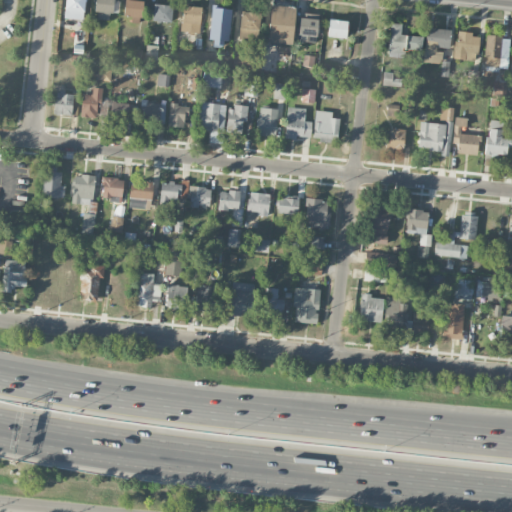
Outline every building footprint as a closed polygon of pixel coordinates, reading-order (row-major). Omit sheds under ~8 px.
[(84,0),(65,0),(65,18),(83,19),(84,0)] [(112,20),(112,0),(96,0),(95,19),(112,20)] [(140,23),(143,1),(135,0),(124,0),(123,15),(131,16),(131,22),(140,23)] [(171,22),(172,5),(153,4),(152,21),(171,22)] [(202,7),(184,5),(180,30),(198,33),(202,7)] [(294,6),(270,5),(269,43),(293,44),(294,6)] [(229,8),(212,7),(210,47),(228,47),(229,8)] [(259,30),(260,13),(240,12),(239,35),(250,36),(250,30),(259,30)] [(298,41),(316,41),(316,14),(299,13),(298,41)] [(347,20),(328,20),(328,37),(347,37),(347,20)] [(400,35),(401,23),(390,23),(388,57),(404,57),(405,49),(421,50),(422,36),(400,35)] [(427,27),(423,61),(436,63),(438,47),(449,48),(451,31),(427,27)] [(453,58),(476,62),(480,36),(457,33),(453,58)] [(509,37),(486,36),(484,64),(508,65),(509,37)] [(157,60),(158,46),(146,45),(145,59),(157,60)] [(250,70),(252,56),(235,54),(233,68),(250,70)] [(303,65),(312,66),(313,57),(304,56),(303,65)] [(203,87),(221,87),(221,72),(203,72),(203,87)] [(169,87),(170,75),(158,74),(157,86),(169,87)] [(383,74),(382,85),(400,86),(401,75),(383,74)] [(507,81),(493,81),(493,94),(506,94),(507,81)] [(283,99),(284,84),(274,83),(274,99),(283,99)] [(257,96),(258,85),(245,85),(245,96),(257,96)] [(101,88),(93,87),(92,94),(83,93),(80,116),(97,118),(101,88)] [(315,89),(302,88),(301,102),(314,102),(315,89)] [(71,116),(74,94),(56,92),(52,113),(71,116)] [(164,123),(166,104),(140,101),(139,120),(164,123)] [(129,103),(111,102),(110,119),(128,120),(129,103)] [(219,111),(219,103),(201,102),(201,129),(223,130),(224,111),(219,111)] [(184,127),(184,115),(188,115),(189,105),(169,104),(168,126),(184,127)] [(242,133),(242,121),(247,122),(247,106),(227,106),(226,133),(242,133)] [(304,121),(305,109),(288,106),(284,135),(309,139),(312,122),(304,121)] [(452,122),(454,108),(441,106),(439,120),(452,122)] [(276,136),(277,108),(257,108),(256,135),(276,136)] [(312,137),(337,140),(339,118),(331,118),(332,112),(315,110),(312,137)] [(460,133),(461,126),(466,127),(467,118),(455,117),(452,143),(457,143),(456,153),(477,155),(479,135),(460,133)] [(508,156),(509,139),(501,138),(502,121),(489,120),(486,154),(508,156)] [(446,123),(419,122),(418,151),(449,152),(450,134),(445,134),(446,123)] [(385,148),(403,149),(404,129),(385,128),(385,148)] [(58,198),(62,173),(44,170),(40,195),(58,198)] [(92,204),(94,175),(74,175),(73,203),(92,204)] [(122,200),(123,178),(103,177),(102,200),(122,200)] [(129,208),(151,209),(153,182),(130,181),(129,208)] [(188,182),(161,181),(160,203),(167,204),(167,197),(179,198),(180,191),(188,191),(188,182)] [(210,187),(190,187),(189,206),(209,206),(210,187)] [(240,192),(220,189),(217,208),(238,210),(240,192)] [(268,214),(269,193),(248,192),(247,213),(268,214)] [(298,197),(278,196),(277,213),(298,214),(298,197)] [(305,227),(328,227),(329,199),(306,199),(305,227)] [(388,231),(390,207),(371,205),(368,243),(386,244),(387,231),(388,231)] [(420,234),(418,253),(429,254),(431,234),(426,234),(428,210),(407,209),(406,233),(420,234)] [(81,233),(93,234),(95,214),(83,213),(81,233)] [(466,258),(468,242),(474,242),(477,216),(461,214),(459,232),(440,230),(439,241),(435,241),(434,255),(466,258)] [(110,231),(121,232),(123,217),(112,215),(110,231)] [(239,247),(240,229),(229,228),(228,246),(239,247)] [(310,247),(323,249),(324,237),(311,236),(310,247)] [(268,252),(269,240),(253,239),(252,251),(268,252)] [(0,254),(13,255),(14,241),(0,240),(0,254)] [(164,258),(164,246),(153,245),(153,258),(164,258)] [(164,275),(180,276),(183,249),(167,247),(164,275)] [(365,262),(390,261),(389,252),(365,253),(365,262)] [(511,274),(511,258),(504,258),(503,274),(511,274)] [(25,289),(26,261),(5,259),(3,287),(25,289)] [(321,275),(321,262),(303,261),(303,274),(321,275)] [(98,302),(102,267),(82,265),(78,299),(98,302)] [(363,280),(386,281),(386,269),(364,268),(363,280)] [(151,307),(151,301),(160,301),(160,284),(152,284),(153,273),(136,273),(135,306),(151,307)] [(455,298),(472,299),(473,280),(456,279),(455,298)] [(498,298),(499,282),(477,281),(476,296),(498,298)] [(230,314),(252,315),(254,283),(231,282),(230,314)] [(186,286),(167,285),(166,307),(185,308),(186,286)] [(214,312),(216,287),(197,285),(194,310),(214,312)] [(316,324),(320,289),(296,287),(292,321),(316,324)] [(282,299),(278,299),(278,288),(265,288),(263,320),(281,321),(282,299)] [(230,289),(223,289),(222,313),(229,313),(230,289)] [(381,322),(382,298),(371,298),(371,293),(360,293),(359,320),(381,322)] [(406,304),(400,304),(400,297),(386,297),(385,329),(398,329),(398,321),(406,322),(406,304)] [(463,304),(444,304),(443,338),(462,338),(463,304)] [(432,335),(434,310),(413,308),(411,333),(432,335)] [(511,316),(502,315),(499,342),(511,343),(511,316)]
